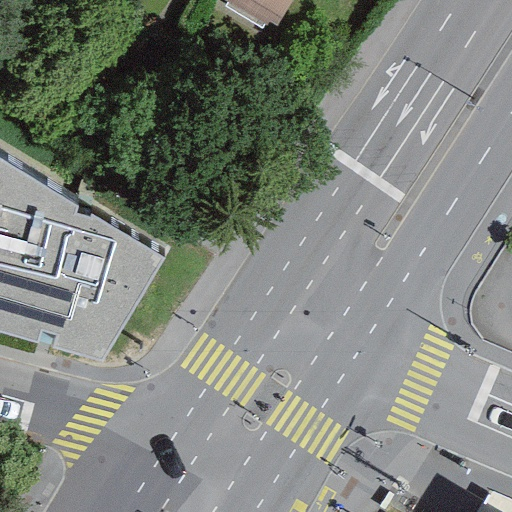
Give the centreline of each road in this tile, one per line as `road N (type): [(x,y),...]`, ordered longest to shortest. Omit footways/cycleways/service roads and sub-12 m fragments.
road 1 (primary): [(477,0),(271,317)]
road 2 (primary): [(356,354),(511,114)]
road 3 (residential): [(0,395),(184,436)]
road 4 (residential): [(356,354),(511,422)]
road 5 (primary): [(271,317),(184,436)]
road 6 (primary): [(280,465),(356,354)]
